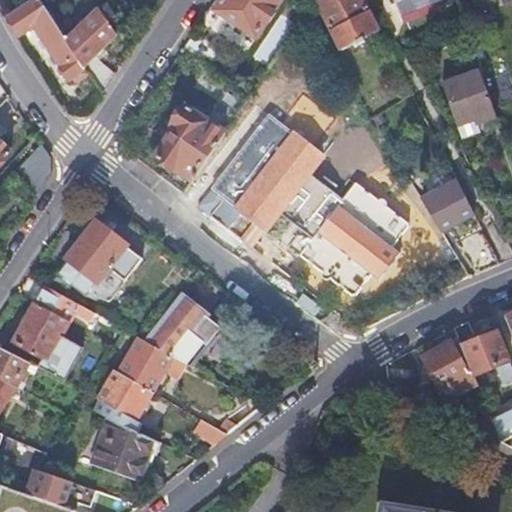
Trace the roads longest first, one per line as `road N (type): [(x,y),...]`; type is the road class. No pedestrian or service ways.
road 1 (residential): [(83,160),(355,366)]
road 2 (residential): [(355,366),(173,511)]
road 3 (residential): [(83,160),(189,0)]
road 4 (residential): [(511,281),(355,366)]
road 5 (residential): [(0,287),(83,160)]
road 6 (residential): [(0,50),(83,160)]
